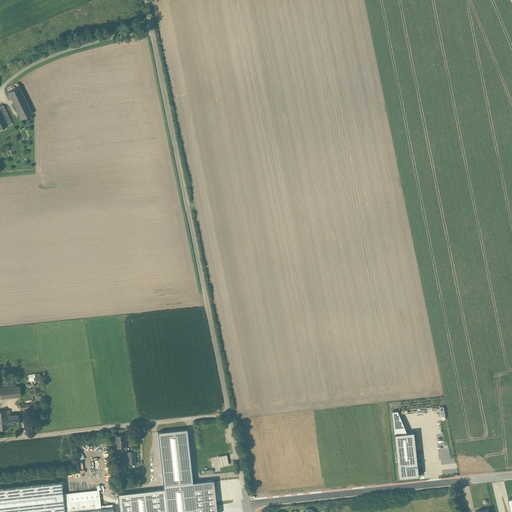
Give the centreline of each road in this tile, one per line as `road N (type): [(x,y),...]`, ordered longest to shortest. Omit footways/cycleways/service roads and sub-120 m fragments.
road 1 (residential): [(145,0),(231,416)]
road 2 (residential): [(511,475),(247,505)]
road 3 (unclassified): [(0,439),(231,416)]
